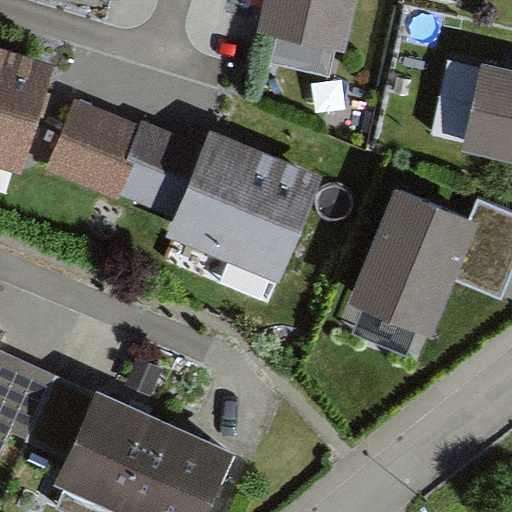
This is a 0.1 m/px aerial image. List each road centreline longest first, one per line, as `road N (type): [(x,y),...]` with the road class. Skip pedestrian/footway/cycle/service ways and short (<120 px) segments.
road 1 (residential): [(0,257),(248,371)]
road 2 (residential): [(0,5),(214,75)]
road 3 (residential): [(511,374),(341,511)]
